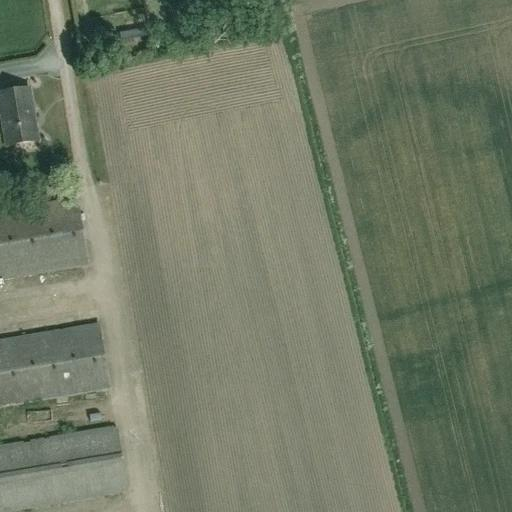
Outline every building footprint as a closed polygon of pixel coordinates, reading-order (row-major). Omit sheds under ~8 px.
[(119,33),(119,34),(121,41),(123,41),(124,45),(135,43),(134,38),(148,36),(147,28),(119,33)] [(0,119),(5,147),(38,142),(29,89),(0,93),(0,119)] [(0,278),(88,264),(77,198),(0,210),(0,278)] [(0,334),(12,331),(9,317),(0,319),(0,334)] [(0,406),(109,389),(98,323),(0,339),(0,406)] [(0,511),(6,511),(127,492),(115,429),(0,448),(0,511)]
